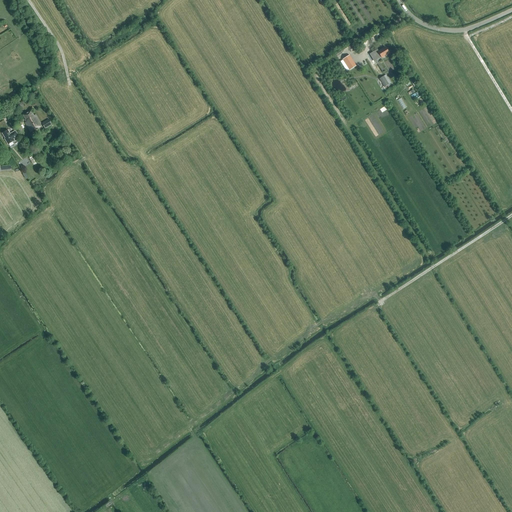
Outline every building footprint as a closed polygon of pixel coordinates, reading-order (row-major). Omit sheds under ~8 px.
[(377,50),(369,54),(373,59),(380,55),(382,58),(389,53),(385,47),(378,52),(377,50)] [(349,56),(341,61),(347,71),(356,66),(349,56)] [(384,76),(379,79),(385,87),(389,85),(384,76)] [(25,122),(31,132),(42,126),(36,115),(34,116),(31,111),(23,116),(26,121),(25,122)] [(42,124),(45,129),(52,125),(49,120),(42,124)] [(5,139),(8,145),(15,140),(14,139),(19,136),(16,131),(10,134),(8,130),(2,133),(5,138),(5,139)]
